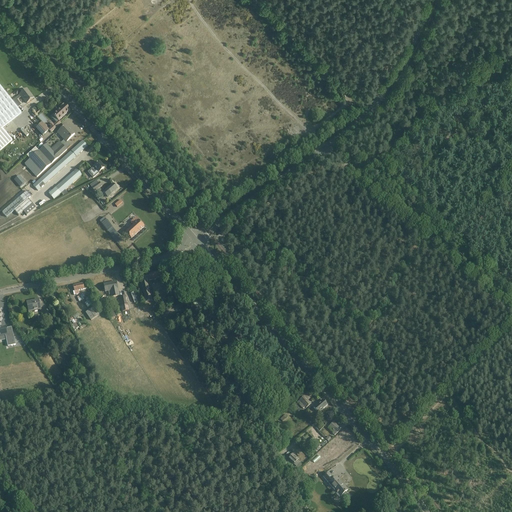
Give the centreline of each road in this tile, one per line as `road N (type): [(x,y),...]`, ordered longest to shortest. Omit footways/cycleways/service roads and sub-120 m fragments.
road 1 (tertiary): [(196,240),(365,116),(428,0)]
road 2 (tertiary): [(404,483),(196,240)]
road 3 (tertiary): [(196,240),(0,17)]
road 4 (tertiary): [(0,293),(173,256),(196,240)]
